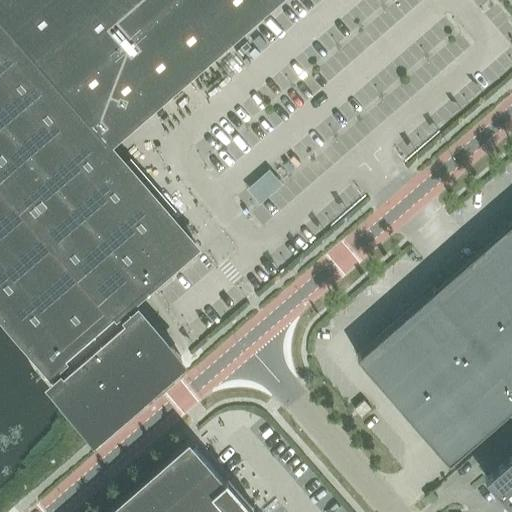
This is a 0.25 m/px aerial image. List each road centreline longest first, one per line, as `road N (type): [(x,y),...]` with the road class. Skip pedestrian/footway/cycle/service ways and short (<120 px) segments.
road 1 (unclassified): [(251,344),(511,114)]
road 2 (unclassified): [(54,511),(251,344)]
road 3 (unclassified): [(251,344),(395,511)]
